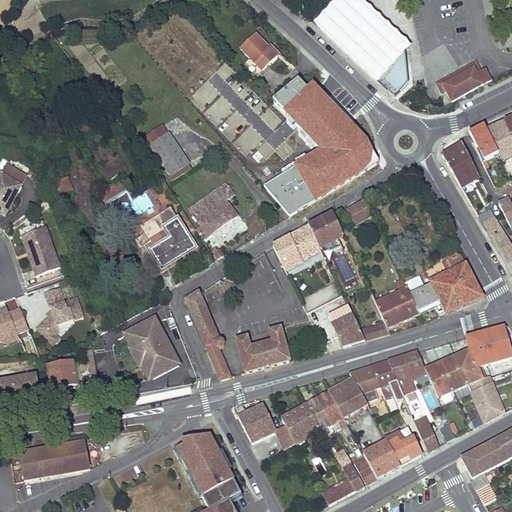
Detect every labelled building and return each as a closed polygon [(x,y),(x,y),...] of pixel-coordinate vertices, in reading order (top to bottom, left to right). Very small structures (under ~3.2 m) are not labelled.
[(405,55),(405,45),(409,41),(365,0),(334,0),(314,22),(374,78),(378,74),(381,77),(377,81),(388,91),(391,87),(397,93),(393,97),(395,98),(409,84),(400,61),(405,55)] [(13,35),(13,34),(13,32),(12,30),(11,30),(9,29),(5,30),(4,34),(5,37),(7,38),(9,39),(12,38),(12,37),(13,35)] [(269,48),(256,35),(241,50),(250,59),(263,73),(278,58),(277,57),(269,48)] [(280,55),(271,47),(269,48),(277,57),(280,55)] [(409,84),(405,55),(400,61),(409,84)] [(263,73),(250,59),(245,64),(258,77),(263,73)] [(443,86),(474,69),(477,75),(481,73),(476,63),(437,84),(443,94),(446,91),(443,86)] [(452,102),(486,83),(484,79),(489,76),(486,70),(481,73),(477,75),(474,69),(443,86),(446,91),(452,102)] [(274,105),(320,150),(264,186),(290,217),(377,163),(378,158),(368,137),(311,83),(308,85),(299,76),(273,98),(277,102),(274,105)] [(397,93),(391,87),(388,91),(393,97),(397,93)] [(189,165),(169,135),(168,135),(162,127),(145,138),(171,177),(189,165)] [(499,156),(485,128),(470,135),(479,152),(481,151),(482,154),(480,155),(485,163),(499,156)] [(480,179),(463,145),(442,157),(461,189),(480,179)] [(4,174),(23,185),(28,176),(9,165),(4,174)] [(171,182),(192,169),(189,165),(171,177),(169,178),(171,182)] [(13,201),(23,185),(4,174),(2,173),(1,175),(0,176),(0,213),(2,215),(11,200),(13,201)] [(71,190),(67,179),(50,186),(54,197),(71,190)] [(511,199),(511,183),(500,189),(504,196),(506,195),(509,201),(511,199)] [(109,201),(125,192),(120,185),(105,194),(109,201)] [(203,242),(238,218),(227,202),(234,197),(226,186),(190,210),(202,227),(196,231),(203,242)] [(153,206),(146,195),(131,204),(138,215),(153,206)] [(5,217),(13,201),(11,200),(2,215),(5,217)] [(511,206),(509,201),(499,206),(511,229),(511,228),(511,206)] [(372,217),(365,202),(347,212),(353,227),(372,217)] [(164,229),(178,220),(171,209),(142,228),(155,249),(170,239),(164,229)] [(492,221),(488,212),(479,217),(484,225),(492,221)] [(344,236),(333,214),(326,218),(329,223),(317,228),(315,224),(309,228),(320,250),(330,245),(334,253),(342,248),(337,240),(344,236)] [(317,228),(329,223),(326,218),(315,224),(317,228)] [(511,248),(510,246),(495,219),(492,221),(484,225),(511,275),(511,248)] [(191,252),(187,245),(192,242),(178,220),(164,229),(170,239),(155,249),(151,251),(162,270),(191,252)] [(320,250),(309,228),(291,238),(302,260),(320,251),(320,250)] [(60,269),(46,229),(22,237),(28,253),(30,252),(31,255),(29,256),(37,278),(60,269)] [(302,260),(291,238),(273,248),(282,266),(286,272),(304,263),(302,260)] [(196,249),(192,242),(187,245),(191,252),(196,249)] [(223,257),(220,251),(217,251),(215,248),(212,250),(218,261),(223,257)] [(304,263),(322,254),(320,251),(302,260),(304,263)] [(482,298),(459,256),(456,251),(445,256),(447,261),(453,273),(449,275),(432,284),(432,286),(441,303),(442,306),(447,315),(482,298)] [(453,273),(447,261),(443,263),(449,275),(453,273)] [(411,291),(425,286),(421,276),(407,281),(411,291)] [(407,291),(403,281),(397,284),(401,294),(407,291)] [(441,303),(432,286),(410,296),(418,314),(441,303)] [(83,318),(77,300),(65,305),(60,290),(45,295),(49,307),(52,310),(52,311),(53,314),(48,318),(37,330),(50,343),(57,337),(61,333),(58,325),(65,322),(66,325),(74,322),(83,318)] [(410,296),(408,291),(407,291),(401,294),(376,305),(386,325),(388,331),(419,317),(418,314),(410,296)] [(220,342),(199,295),(186,302),(221,382),(231,379),(218,349),(221,350),(223,349),(225,347),(224,345),(222,342),(221,342),(220,342)] [(419,317),(442,306),(441,303),(418,314),(419,317)] [(360,333),(348,308),(329,318),(344,349),(365,343),(360,333)] [(29,330),(20,310),(9,314),(8,312),(0,315),(0,343),(2,342),(4,343),(6,337),(12,335),(13,337),(18,335),(29,330)] [(109,331),(102,314),(92,317),(100,336),(109,331)] [(179,366),(170,349),(161,354),(162,356),(160,358),(151,342),(154,341),(155,343),(164,338),(155,321),(129,334),(130,336),(136,347),(134,348),(144,367),(146,366),(153,378),(154,380),(179,366)] [(68,330),(75,323),(74,322),(66,325),(65,322),(58,325),(61,333),(68,330)] [(388,331),(386,325),(379,327),(381,333),(382,333),(384,337),(391,336),(388,331)] [(511,358),(511,352),(505,329),(467,339),(471,352),(477,369),(482,380),(486,379),(481,368),(511,358)] [(290,363),(281,330),(270,333),(273,343),(251,350),(248,339),(237,342),(246,375),(290,363)] [(373,340),(372,336),(374,335),(372,330),(360,333),(365,343),(373,340)] [(8,345),(20,340),(18,335),(13,337),(12,335),(6,337),(4,343),(8,345)] [(136,347),(130,336),(126,338),(132,349),(134,348),(136,347)] [(60,340),(57,337),(50,343),(54,347),(60,340)] [(170,349),(164,338),(155,343),(154,341),(151,342),(160,358),(162,356),(161,354),(170,349)] [(144,367),(134,348),(132,349),(130,351),(131,353),(140,369),(142,368),(144,367)] [(92,352),(86,353),(93,391),(99,390),(92,352)] [(471,352),(456,358),(457,363),(468,386),(482,380),(477,369),(471,352)] [(427,374),(426,372),(417,354),(389,363),(403,396),(415,391),(410,380),(414,378),(415,380),(415,379),(427,374)] [(466,387),(457,363),(450,366),(448,362),(441,365),(443,369),(435,372),(433,368),(426,372),(427,374),(430,381),(437,397),(443,394),(444,397),(454,393),(453,390),(457,388),(459,390),(466,387)] [(77,385),(73,363),(49,367),(53,393),(64,391),(63,388),(77,385)] [(403,396),(389,363),(372,368),(380,389),(385,400),(394,396),(396,402),(405,399),(403,396)] [(457,363),(466,387),(468,386),(457,363)] [(153,378),(146,366),(144,367),(142,368),(149,380),(153,378)] [(380,389),(372,368),(350,375),(353,381),(366,405),(378,400),(375,391),(380,389)] [(430,381),(427,374),(415,379),(418,387),(430,381)] [(36,377),(18,380),(21,398),(25,397),(26,400),(40,398),(36,377)] [(496,396),(489,378),(486,379),(482,380),(468,386),(475,405),(496,396)] [(18,380),(0,383),(4,404),(17,402),(17,399),(21,398),(18,380)] [(366,405),(353,381),(329,394),(343,420),(367,406),(366,405)] [(343,420),(329,394),(318,400),(332,426),(335,430),(337,430),(337,429),(334,425),(338,422),(341,427),(341,428),(346,425),(343,420)] [(504,414),(496,396),(475,405),(485,425),(504,414)] [(332,426),(318,400),(307,406),(321,432),(323,435),(326,434),(324,431),(332,426)] [(321,432),(307,406),(281,420),(286,428),(295,446),(321,432)] [(276,432),(263,407),(238,418),(251,445),(276,434),(276,432)] [(436,443),(426,418),(415,423),(428,453),(436,449),(434,444),(436,443)] [(475,427),(482,424),(479,419),(473,422),(475,427)] [(455,423),(450,425),(454,433),(458,431),(455,423)] [(450,425),(441,429),(448,443),(456,439),(454,433),(450,425)] [(295,446),(286,428),(281,430),(284,436),(278,439),(281,446),(284,444),(285,446),(282,448),(284,452),(295,446)] [(422,457),(413,439),(408,429),(386,441),(387,443),(401,468),(408,464),(406,459),(409,457),(412,462),(422,457)] [(511,459),(511,432),(511,433),(496,442),(497,444),(507,462),(511,459)] [(210,437),(182,442),(185,447),(177,451),(209,511),(210,511),(230,502),(241,495),(210,437)] [(478,455),(497,444),(496,442),(476,453),(478,455)] [(20,455),(24,482),(91,470),(85,443),(41,451),(40,451),(33,452),(33,453),(20,455)] [(401,468),(387,443),(363,456),(365,459),(370,468),(377,480),(401,468)] [(482,476),(507,462),(497,444),(478,455),(476,453),(462,461),(473,481),(482,476)] [(352,465),(344,451),(335,456),(343,470),(352,465)] [(370,468),(365,459),(354,465),(359,474),(370,468)] [(365,488),(352,465),(343,470),(348,480),(356,493),(365,488)] [(377,480),(370,468),(359,474),(366,486),(377,480)] [(488,486),(482,476),(473,481),(471,483),(477,493),(488,486)] [(356,493),(348,480),(330,490),(338,503),(356,493)] [(497,500),(489,486),(488,486),(477,493),(485,507),(497,500)] [(338,503),(330,490),(322,494),(329,507),(338,503)] [(235,511),(230,502),(210,511),(235,511)]
